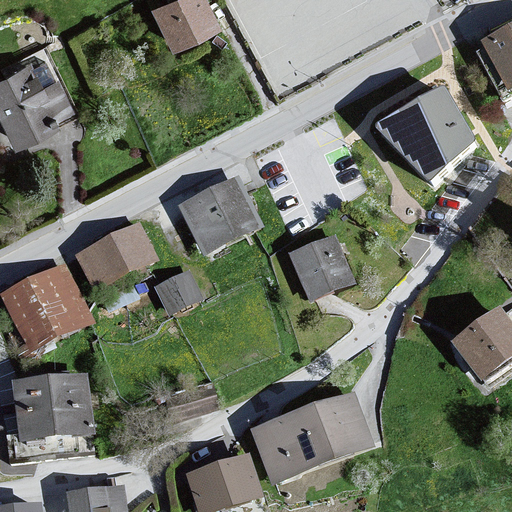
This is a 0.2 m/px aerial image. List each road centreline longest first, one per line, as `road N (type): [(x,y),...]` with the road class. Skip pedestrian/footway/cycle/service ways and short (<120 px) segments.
road 1 (residential): [(511,156),(376,325),(237,425),(112,469),(0,493)]
road 2 (unclassified): [(0,273),(511,4)]
